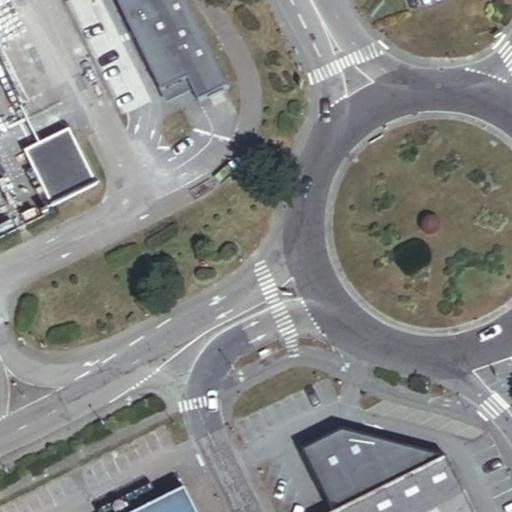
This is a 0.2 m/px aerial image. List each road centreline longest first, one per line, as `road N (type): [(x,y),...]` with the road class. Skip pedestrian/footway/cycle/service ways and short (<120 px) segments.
road 1 (unclassified): [(305,243),(266,284),(0,447)]
road 2 (unclassified): [(247,511),(200,405),(220,354),(282,325),(341,314)]
road 3 (tertiary): [(343,124),(307,190),(305,243)]
road 4 (tertiary): [(414,89),(382,73),(319,16)]
